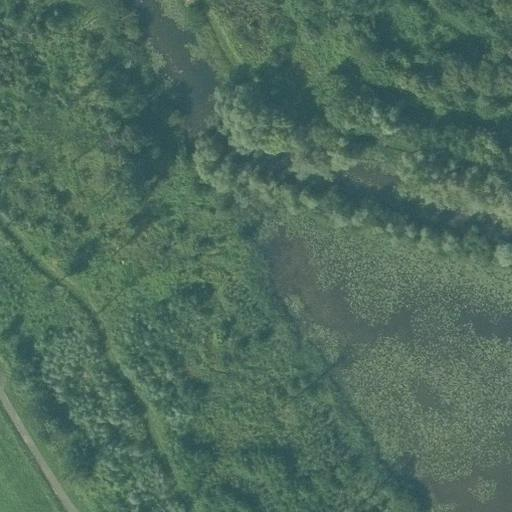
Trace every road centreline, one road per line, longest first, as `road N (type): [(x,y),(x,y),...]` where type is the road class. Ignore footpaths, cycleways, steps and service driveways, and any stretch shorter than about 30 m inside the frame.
road 1 (track): [(511,169),(255,86),(204,0)]
road 2 (unknown): [(0,218),(96,317),(192,511)]
